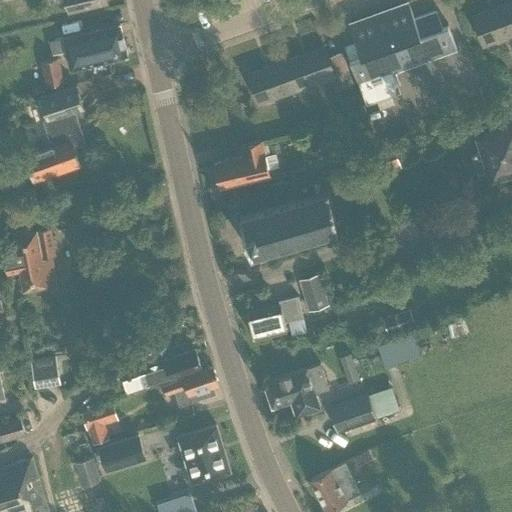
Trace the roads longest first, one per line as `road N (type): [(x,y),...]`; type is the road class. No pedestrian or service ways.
road 1 (residential): [(210,292),(511,197)]
road 2 (unclassified): [(0,458),(26,447),(161,317),(210,292)]
road 3 (tertiary): [(210,292),(154,53)]
road 4 (tertiary): [(289,511),(251,427),(210,292)]
road 5 (residential): [(154,53),(312,0)]
